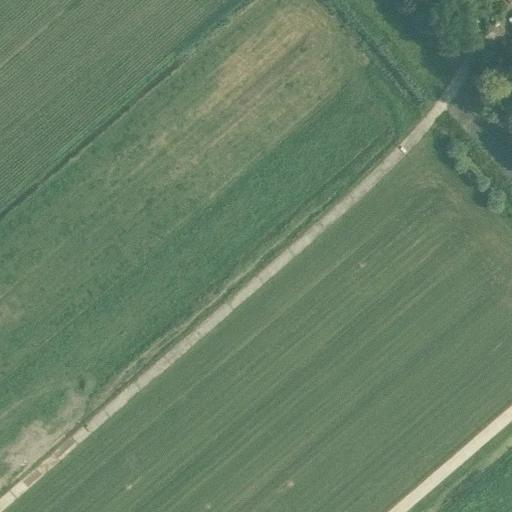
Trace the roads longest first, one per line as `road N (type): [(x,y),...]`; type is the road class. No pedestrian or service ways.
road 1 (track): [(0,503),(411,139),(490,46)]
road 2 (track): [(395,511),(511,411)]
